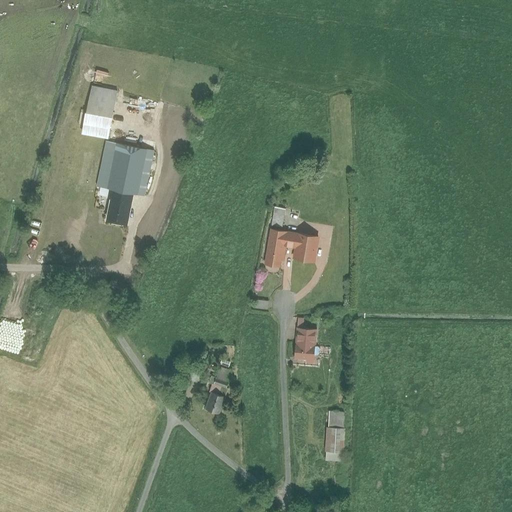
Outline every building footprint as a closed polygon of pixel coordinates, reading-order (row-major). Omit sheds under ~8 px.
[(94,84),(83,135),(106,139),(117,89),(94,84)] [(156,149),(107,140),(98,190),(112,192),(108,217),(129,221),(134,194),(147,196),(156,149)] [(276,219),(287,220),(287,207),(277,206),(276,219)] [(288,232),(269,229),(264,264),(283,267),(288,232)] [(319,236),(298,234),(295,259),(316,262),(319,236)] [(257,298),(256,306),(270,308),(272,300),(257,298)] [(316,329),(298,328),(296,357),(314,359),(316,329)] [(213,382),(205,411),(221,415),(229,387),(213,382)] [(345,427),(329,427),(328,451),(345,451),(345,427)]
